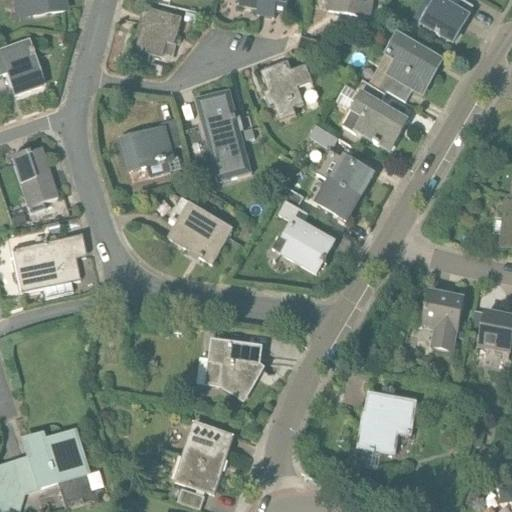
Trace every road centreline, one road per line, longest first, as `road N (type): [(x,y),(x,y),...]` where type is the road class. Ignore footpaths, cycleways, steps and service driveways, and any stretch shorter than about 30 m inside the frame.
road 1 (residential): [(511,32),(388,240)]
road 2 (residential): [(339,319),(150,293),(132,283)]
road 3 (residential): [(339,319),(279,439),(285,508)]
road 4 (residential): [(132,283),(101,226),(76,118)]
road 5 (residential): [(87,76),(164,87),(226,54)]
road 6 (residential): [(0,332),(132,283)]
road 7 (residential): [(388,240),(511,274)]
